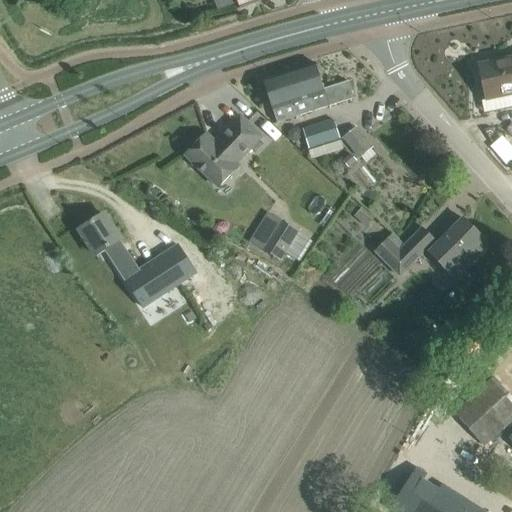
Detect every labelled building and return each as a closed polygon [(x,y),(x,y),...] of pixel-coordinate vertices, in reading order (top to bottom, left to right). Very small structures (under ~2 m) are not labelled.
[(236,0),(240,8),(262,0),(236,0)] [(511,58),(479,65),(486,100),(482,101),(484,113),(511,107),(511,58)] [(308,99),(313,112),(354,99),(348,82),(324,90),(315,63),(300,68),(310,98),(308,99)] [(300,68),(263,80),(264,86),(262,87),(261,89),(266,104),(268,105),(271,105),(277,123),(313,112),(308,99),(310,98),(300,68)] [(206,134),(185,156),(188,158),(188,162),(192,167),(197,167),(218,188),(239,166),(236,163),(261,137),(240,116),(214,142),(206,134)] [(333,120),(303,130),(309,149),(339,139),(333,120)] [(359,160),(373,148),(357,128),(342,139),(359,160)] [(490,145),(506,164),(511,158),(511,147),(501,136),(490,145)] [(103,214),(79,230),(90,247),(96,256),(106,250),(115,264),(143,308),(195,274),(176,247),(138,272),(128,256),(119,242),(120,241),(114,231),(103,214)] [(463,219),(449,234),(441,242),(430,253),(455,279),(482,251),(476,245),(482,239),(463,219)] [(298,232),(280,220),(261,250),(280,261),(298,232)] [(400,251),(388,238),(374,252),(399,277),(423,253),(411,241),(400,251)] [(416,469),(391,509),(396,511),(461,511),(464,508),(468,502),(442,486),(439,490),(423,480),(426,475),(416,469)]
